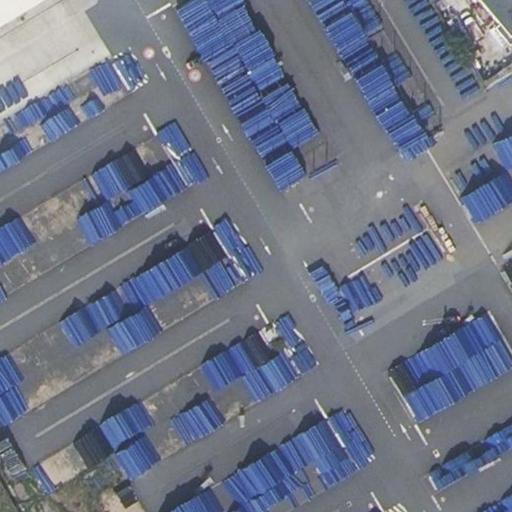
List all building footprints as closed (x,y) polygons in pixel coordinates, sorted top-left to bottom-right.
[(232,52),(204,0),(200,0),(180,11),(208,65),(232,52)] [(312,0),(382,117),(396,108),(386,91),(399,83),(387,62),(399,55),(366,0),(312,0)] [(511,9),(504,0),(464,0),(488,29),(485,32),(500,52),(511,41),(511,9)] [(482,218),(511,201),(511,133),(453,166),(482,218)] [(0,295),(189,193),(160,141),(58,196),(60,199),(0,232),(0,246),(8,262),(0,266),(0,295)] [(77,381),(244,286),(228,258),(159,298),(146,274),(48,330),(77,381)] [(388,369),(400,393),(389,398),(403,427),(511,375),(511,357),(493,319),(388,369)] [(273,335),(30,459),(47,490),(131,447),(135,455),(150,447),(155,456),(298,382),(273,335)] [(50,396),(33,370),(38,367),(24,346),(0,362),(0,408),(10,423),(50,396)] [(327,458),(298,475),(311,498),(340,481),(327,458)]
